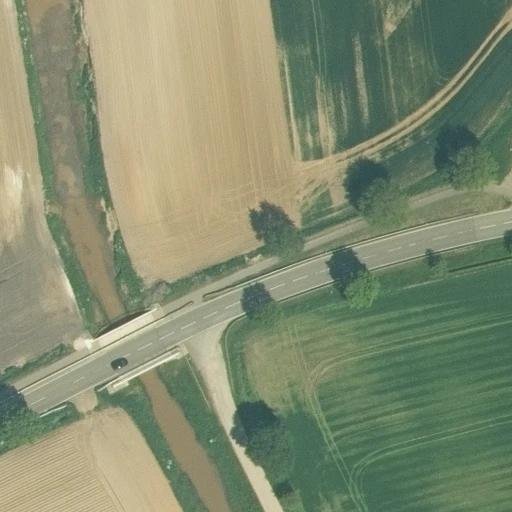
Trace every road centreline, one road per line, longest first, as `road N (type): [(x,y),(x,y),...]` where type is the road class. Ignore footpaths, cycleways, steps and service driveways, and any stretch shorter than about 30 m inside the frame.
road 1 (tertiary): [(0,423),(272,290),(511,225)]
road 2 (track): [(195,323),(213,383),(274,511)]
